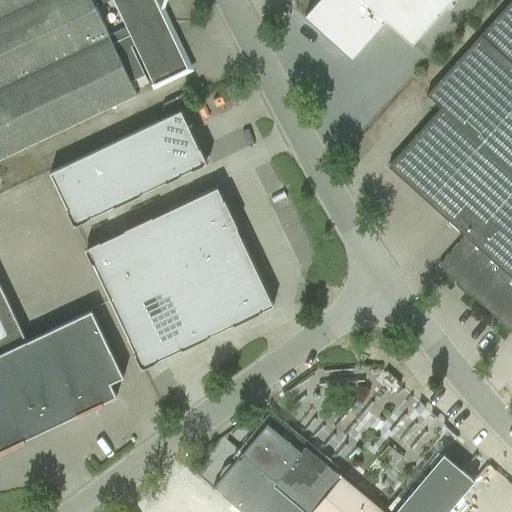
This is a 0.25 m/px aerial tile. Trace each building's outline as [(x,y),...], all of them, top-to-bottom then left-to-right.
[(0,0),(0,159),(136,94),(131,83),(145,76),(131,47),(134,45),(154,86),(190,69),(162,9),(164,0),(0,0)] [(318,0),(304,16),(351,58),(385,21),(412,45),(452,0),(318,0)] [(511,0),(426,94),(441,107),(388,166),(465,235),(438,265),(511,332),(511,0)] [(196,96),(205,92),(201,82),(191,87),(196,96)] [(198,147),(181,110),(154,122),(180,176),(181,175),(180,174),(191,169),(192,170),(207,163),(200,147),(198,147)] [(166,182),(180,176),(154,122),(128,135),(153,187),(165,181),(166,182)] [(128,200),(142,194),(141,193),(153,187),(128,135),(102,147),(128,200)] [(114,207),(128,200),(102,147),(76,159),(101,212),(113,206),(114,207)] [(74,226),(90,218),(89,217),(101,212),(76,159),(50,172),(67,209),(66,210),(74,226)] [(223,199),(217,187),(165,212),(177,238),(231,213),(224,199),(223,199)] [(190,265),(177,238),(165,212),(153,217),(152,216),(138,223),(164,277),(190,265)] [(216,252),(242,240),(236,228),(238,227),(231,213),(177,238),(190,265),(216,252)] [(138,289),(164,277),(138,223),(124,229),(125,231),(112,236),(138,289)] [(138,289),(112,236),(101,242),(100,241),(84,248),(92,264),(93,264),(111,302),(138,289)] [(273,305),(242,240),(216,252),(247,317),(261,311),(273,305)] [(216,252),(190,265),(221,329),(233,324),(233,325),(248,318),(247,317),(216,252)] [(195,343),(209,337),(209,335),(221,329),(190,265),(164,277),(195,343)] [(181,350),(195,343),(164,277),(138,289),(168,354),(181,349),(181,350)] [(0,354),(27,341),(0,284),(0,354)] [(168,354),(138,289),(111,302),(130,341),(135,352),(134,353),(142,369),(157,361),(157,360),(168,354)] [(80,414),(104,402),(117,396),(111,383),(124,377),(116,359),(92,310),(41,334),(80,414)] [(0,451),(80,414),(41,334),(27,341),(0,354),(0,451)] [(301,451),(267,423),(242,453),(245,456),(241,461),(238,459),(234,463),(232,463),(230,464),(228,465),(226,466),(224,467),(223,469),(222,471),(221,473),(220,475),(220,477),(219,479),(220,481),(220,483),(221,485),(222,487),(225,491),(221,495),(240,511),(449,511),(476,481),(444,454),(394,511),(383,511),(305,446),(301,451)]
